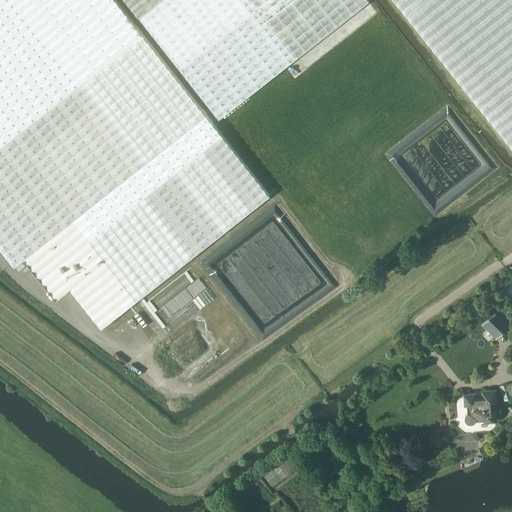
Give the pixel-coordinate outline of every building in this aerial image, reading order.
[(0,0),(0,247),(14,266),(24,258),(55,298),(70,287),(101,328),(270,195),(116,0),(0,0)] [(368,0),(124,0),(138,17),(139,16),(219,118),(368,0)] [(511,0),(395,0),(511,146),(511,0)] [(489,318),(483,324),(496,337),(503,331),(489,318)] [(493,402),(496,402),(495,390),(483,391),(483,394),(475,395),(475,394),(465,394),(465,404),(467,404),(467,413),(466,415),(465,417),(464,419),(465,421),(466,423),(468,424),(471,425),(473,424),(475,423),(476,421),(485,420),(485,421),(495,420),(494,410),(493,410),(493,402)]
